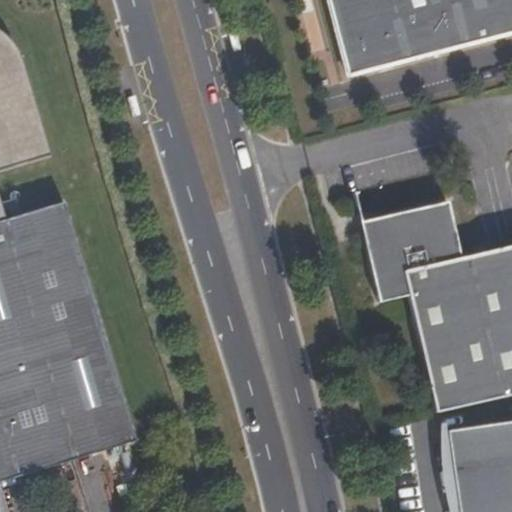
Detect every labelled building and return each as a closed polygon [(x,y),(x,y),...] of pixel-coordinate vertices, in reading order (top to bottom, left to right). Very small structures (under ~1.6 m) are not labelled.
[(511,0),(331,0),(351,75),(511,33),(511,0)] [(0,482),(137,441),(63,203),(5,221),(0,203),(0,172),(50,158),(13,45),(10,42),(3,35),(0,32),(0,482)] [(378,214),(379,222),(372,229),(359,233),(374,299),(405,292),(431,410),(511,391),(511,242),(457,255),(444,199),(378,214)] [(372,229),(379,222),(378,214),(356,219),(359,233),(372,229)] [(511,511),(511,419),(441,429),(453,511),(511,511)]
